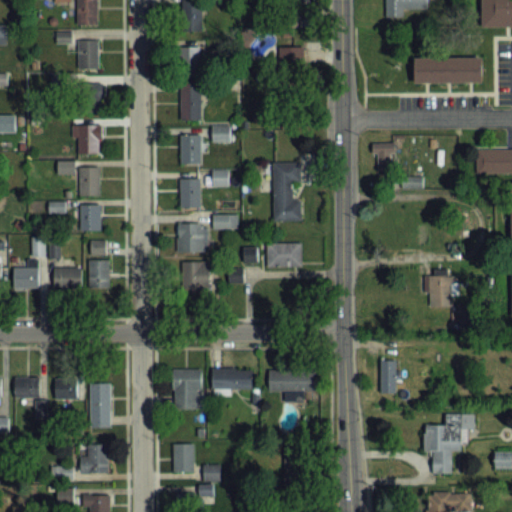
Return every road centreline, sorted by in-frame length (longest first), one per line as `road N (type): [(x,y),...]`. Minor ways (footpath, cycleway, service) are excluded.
road 1 (residential): [(143,511),(139,0)]
road 2 (residential): [(0,332),(344,333)]
road 3 (tertiary): [(344,333),(340,0)]
road 4 (tertiary): [(348,511),(344,333)]
road 5 (residential): [(342,119),(511,119)]
